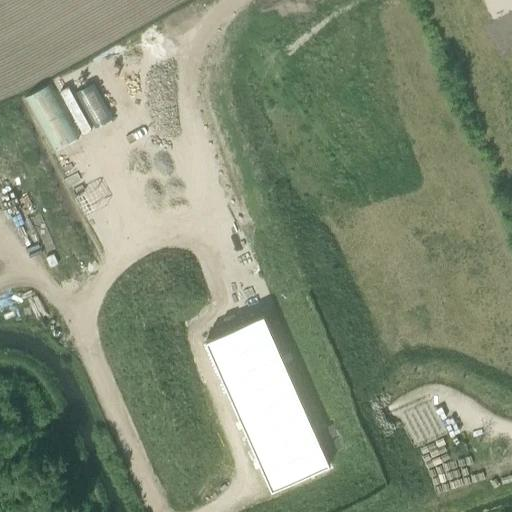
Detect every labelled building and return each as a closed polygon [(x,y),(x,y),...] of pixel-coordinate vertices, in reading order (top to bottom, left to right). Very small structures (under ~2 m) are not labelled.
[(95,129),(114,119),(94,83),(75,93),(95,129)] [(50,84),(24,99),(53,151),(79,137),(50,84)] [(206,340),(272,489),(330,463),(264,314),(230,329),(206,340)] [(316,429),(320,439),(338,436),(334,425),(316,429)] [(324,447),(329,458),(344,446),(338,437),(324,447)]
